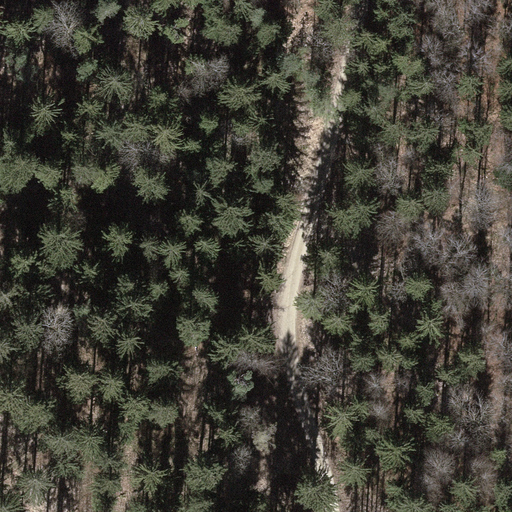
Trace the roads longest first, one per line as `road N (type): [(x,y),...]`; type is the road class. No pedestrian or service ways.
road 1 (track): [(333,511),(295,378),(290,288),(365,0)]
road 2 (track): [(0,465),(154,344),(290,288)]
